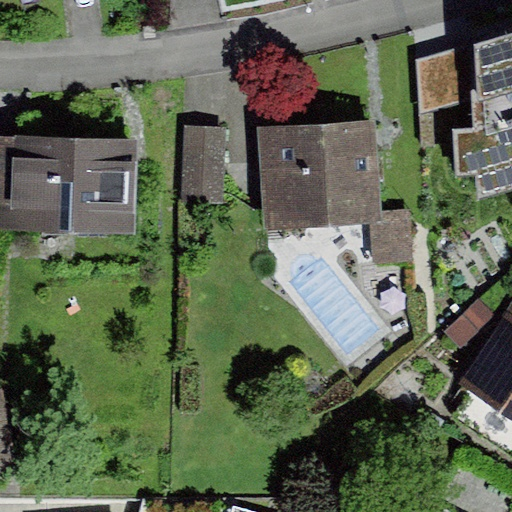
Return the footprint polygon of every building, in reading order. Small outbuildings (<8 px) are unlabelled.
[(455,48),(413,62),(421,138),(464,117),(505,117),(511,150),(511,14),(454,38),(455,48)] [(377,117),(260,124),(266,226),(372,219),(383,218),(377,117)] [(257,121),(229,120),(228,201),(256,201),(257,121)] [(226,200),(227,125),(187,124),(186,199),(226,200)] [(136,232),(138,135),(0,132),(0,203),(0,230),(136,232)] [(411,217),(383,218),(372,219),(374,264),(413,263),(411,217)] [(511,303),(460,380),(511,414),(511,303)] [(6,385),(0,386),(0,479),(18,477),(6,385)] [(275,511),(235,500),(231,511),(275,511)]
